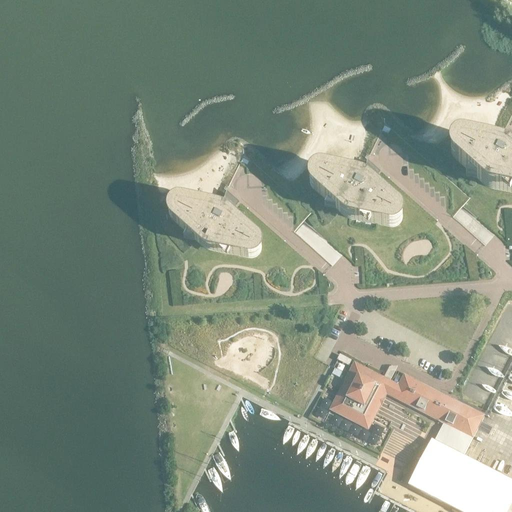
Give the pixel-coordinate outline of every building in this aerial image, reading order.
[(382,132),(388,135),(390,130),(384,127),(382,132)] [(500,148),(464,140),(463,140),(461,140),(459,141),(457,141),(457,142),(455,142),(454,143),(454,144),(453,145),(452,146),(452,147),(451,148),(451,149),(451,150),(451,151),(451,152),(451,153),(451,154),(452,155),(452,156),(453,157),(454,158),(454,159),(484,185),(485,186),(487,187),(488,188),(490,189),(493,189),(511,193),(511,153),(511,151),(511,139),(509,138),(511,133),(503,149),(500,148)] [(359,178),(323,171),(322,171),(321,171),(320,171),(319,171),(318,171),(317,172),(316,172),(314,173),(313,174),(312,176),(311,176),(311,177),(310,179),(310,180),(310,181),(310,182),(310,183),(310,184),(310,185),(311,186),(311,187),(312,188),(312,189),(313,189),(342,215),(343,216),(345,217),(347,218),(348,219),(350,219),(352,220),(389,227),(391,228),(393,228),(394,227),(396,227),(397,226),(398,226),(399,225),(400,224),(400,223),(401,222),(402,220),(402,219),(402,218),(402,217),(402,216),(402,215),(402,213),(401,212),(400,211),(400,210),(399,209),(371,184),(370,184),(369,183),(376,175),(368,168),(371,164),(370,163),(362,180),(359,179),(359,178)] [(218,209),(182,202),(180,202),(179,202),(177,202),(176,202),(175,203),(174,203),(173,204),(172,205),(171,205),(171,206),(170,207),(169,209),(169,210),(169,211),(169,212),(169,213),(169,215),(170,217),(170,218),(171,219),(171,220),(172,220),(201,246),(202,247),(203,248),(205,249),(207,249),(209,250),(211,251),(248,258),(250,258),(252,258),(253,258),(254,258),(255,257),(256,257),(258,256),(259,254),(260,253),(260,252),(261,251),(261,250),(261,249),(261,248),(261,247),(261,245),(261,244),(260,243),(260,242),(259,241),(259,240),(258,239),(229,215),(228,214),(235,206),(227,199),(229,194),(221,211),(218,209)] [(398,387),(354,364),(331,408),(367,426),(385,391),(446,422),(434,443),(432,442),(409,486),(458,511),(507,511),(511,504),(511,483),(463,458),(484,417),(404,376),(398,387)]
